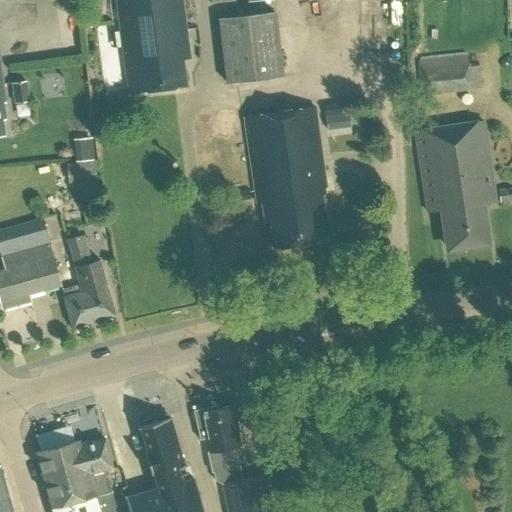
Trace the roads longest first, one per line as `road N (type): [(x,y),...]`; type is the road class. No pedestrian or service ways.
road 1 (tertiary): [(0,405),(177,353),(431,305),(511,298)]
road 2 (unknown): [(355,318),(433,511)]
